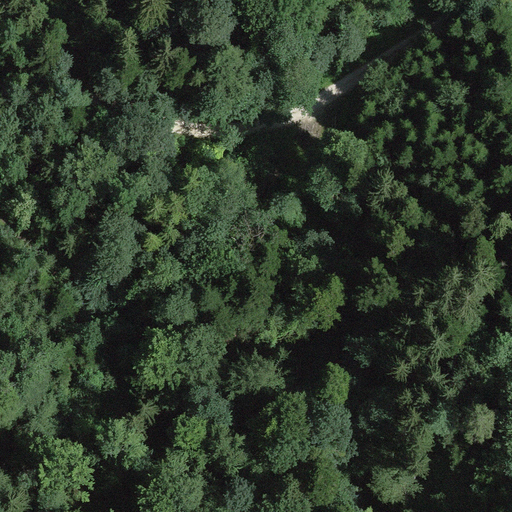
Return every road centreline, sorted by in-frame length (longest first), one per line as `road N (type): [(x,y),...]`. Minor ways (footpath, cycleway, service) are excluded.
road 1 (track): [(487,0),(273,122),(228,129),(174,124),(72,92),(0,87)]
road 2 (track): [(0,225),(46,254),(126,385)]
